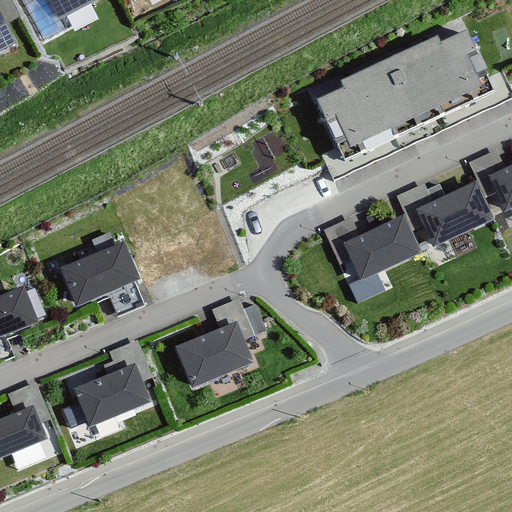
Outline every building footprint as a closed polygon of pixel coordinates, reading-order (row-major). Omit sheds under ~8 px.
[(0,0),(0,54),(17,46),(6,26),(28,15),(19,0),(0,0)] [(46,0),(58,23),(103,0),(46,0)] [(332,188),(511,106),(511,102),(480,28),(297,107),(332,188)] [(511,164),(489,176),(508,212),(511,209),(511,164)] [(478,182),(417,212),(437,254),(498,224),(478,182)] [(395,215),(341,243),(362,284),(416,256),(395,215)] [(125,247),(55,275),(71,316),(141,288),(125,247)] [(24,290),(0,298),(0,338),(37,325),(24,290)] [(257,372),(234,318),(171,347),(196,397),(257,372)] [(136,361),(75,388),(94,432),(156,404),(136,361)] [(20,408),(44,405),(42,390),(19,393),(20,408)] [(35,406),(0,419),(0,459),(48,442),(35,406)]
